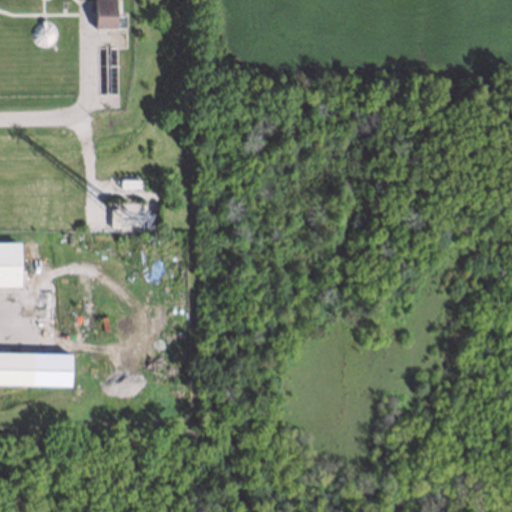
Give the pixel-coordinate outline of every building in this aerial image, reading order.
[(112,0),(112,24),(93,23),(93,0),(112,0)] [(40,19),(45,19),(50,22),(53,26),(54,31),(52,38),(46,43),(38,44),(31,41),(28,38),(27,34),(28,27),(32,21),(40,19)] [(118,186),(118,178),(136,178),(136,186),(118,186)] [(110,209),(118,209),(118,224),(109,224),(110,209)] [(141,214),(149,214),(149,227),(141,227),(141,214)] [(0,244),(18,245),(17,286),(0,285),(0,244)] [(0,381),(0,351),(66,353),(65,383),(0,381)]
